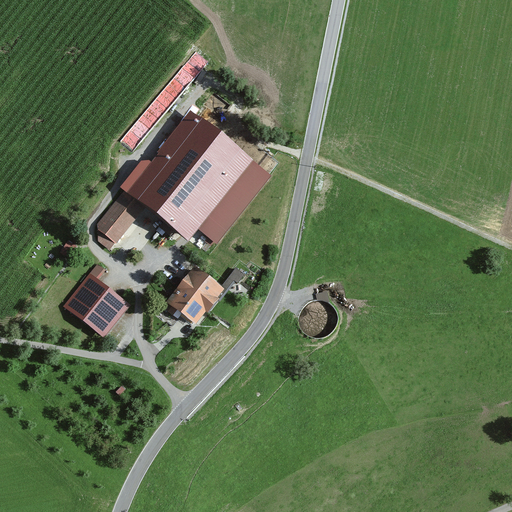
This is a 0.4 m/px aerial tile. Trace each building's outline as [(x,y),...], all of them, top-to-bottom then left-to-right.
[(272,178),(191,114),(128,193),(126,191),(96,228),(114,242),(144,204),(189,240),(197,230),(218,247),(272,178)] [(76,249),(66,242),(57,255),(67,262),(76,249)] [(224,290),(195,268),(169,303),(197,325),(224,290)] [(128,306),(88,274),(63,305),(103,337),(128,306)] [(309,339),(317,340),(323,339),(329,336),(334,331),(336,324),(336,317),(333,311),(328,305),(321,303),(314,303),(306,306),(301,311),(298,319),(299,327),(303,334),(309,339)]
